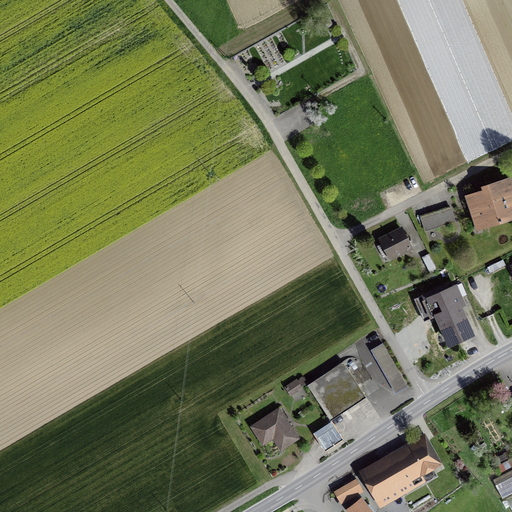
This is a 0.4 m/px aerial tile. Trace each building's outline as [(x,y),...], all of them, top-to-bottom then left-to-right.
[(321,21),(324,28),(331,24),(328,18),(321,21)] [(484,222),(486,226),(511,217),(511,214),(511,213),(511,212),(511,187),(509,179),(490,185),(491,190),(487,192),(486,190),(467,196),(472,212),(474,211),(478,224),(484,222)] [(425,231),(455,221),(450,207),(420,216),(425,231)] [(401,229),(381,239),(383,243),(377,246),(383,257),(389,254),(390,258),(411,247),(408,241),(410,240),(410,236),(407,234),(404,235),(401,229)] [(429,253),(422,257),(430,273),(437,269),(429,253)] [(429,297),(433,307),(449,344),(472,334),(460,305),(463,303),(454,283),(447,286),(448,289),(429,297)] [(429,297),(427,292),(400,305),(406,319),(433,307),(429,297)] [(384,340),(371,347),(395,391),(408,384),(384,340)] [(307,385),(330,420),(366,397),(343,361),(307,385)] [(297,380),(286,387),(291,395),(297,390),(296,388),(300,386),(297,380)] [(261,440),(271,433),(281,448),(297,438),(279,409),(252,426),(261,440)] [(325,451),(343,439),(338,432),(331,422),(314,434),(320,444),(325,451)] [(366,476),(382,504),(425,479),(420,471),(436,462),(425,442),(366,476)] [(511,492),(511,469),(493,479),(502,498),(511,492)] [(350,511),(372,511),(361,498),(347,509),(350,511)]
